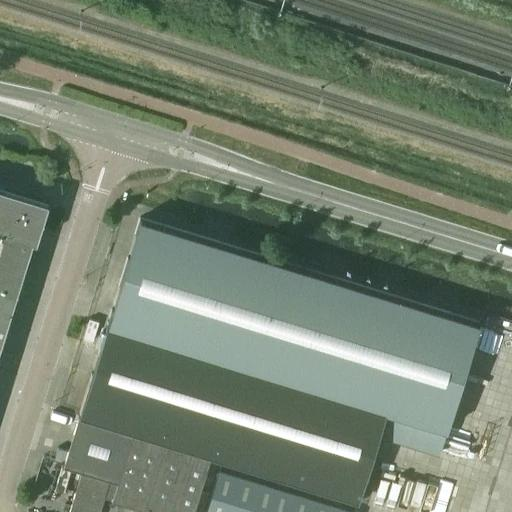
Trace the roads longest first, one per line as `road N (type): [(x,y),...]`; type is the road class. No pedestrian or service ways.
road 1 (secondary): [(511,254),(114,131)]
road 2 (unclassified): [(0,508),(114,131)]
